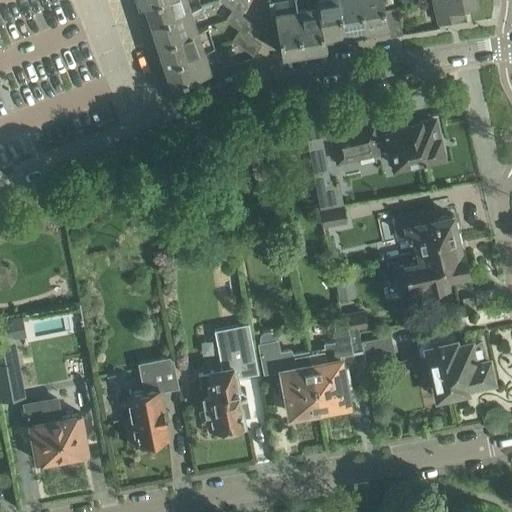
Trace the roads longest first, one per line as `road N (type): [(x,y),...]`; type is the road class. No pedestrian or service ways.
road 1 (residential): [(137,511),(511,441)]
road 2 (residential): [(144,134),(276,87),(505,48)]
road 3 (residential): [(511,259),(488,148),(505,48)]
road 4 (residential): [(0,194),(144,134)]
road 5 (residential): [(144,134),(94,0)]
